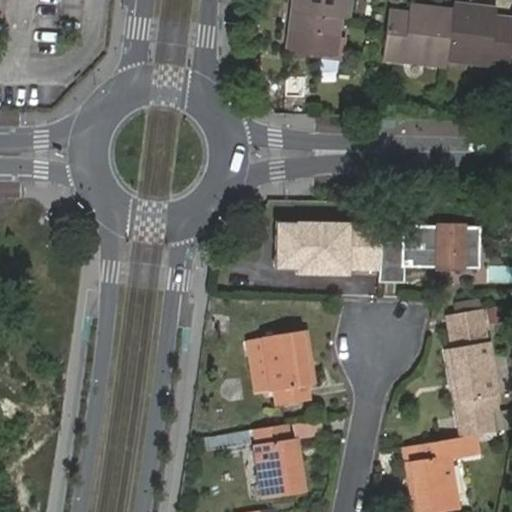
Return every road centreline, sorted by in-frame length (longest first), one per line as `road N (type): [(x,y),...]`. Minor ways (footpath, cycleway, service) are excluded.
road 1 (secondary): [(118,211),(106,355),(80,511)]
road 2 (secondary): [(144,511),(186,221)]
road 3 (residential): [(345,511),(377,347)]
road 4 (tertiary): [(376,151),(248,134),(225,120)]
road 5 (tertiary): [(225,186),(376,151)]
road 6 (tertiary): [(376,151),(511,153)]
